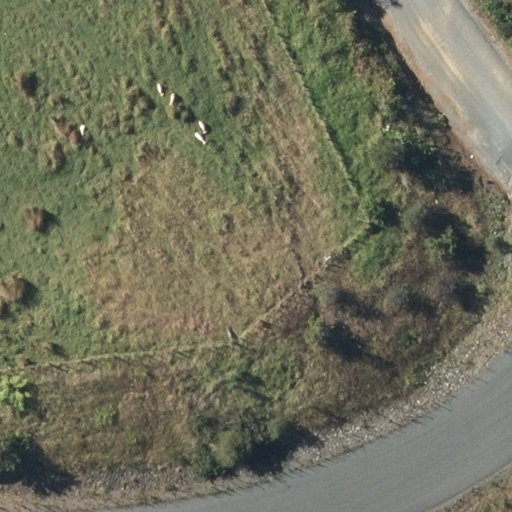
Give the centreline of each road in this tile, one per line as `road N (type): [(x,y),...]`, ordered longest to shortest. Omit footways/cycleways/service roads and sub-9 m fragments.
road 1 (unclassified): [(312,511),(440,456),(511,412)]
road 2 (unclassified): [(511,124),(431,0)]
